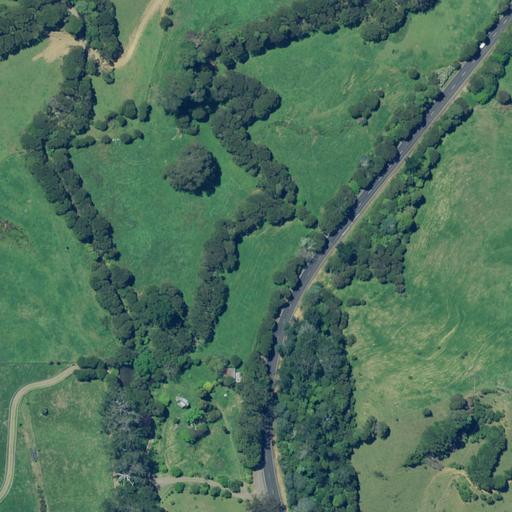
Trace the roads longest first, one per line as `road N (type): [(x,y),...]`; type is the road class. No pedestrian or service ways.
road 1 (primary): [(511,12),(300,286),(280,337),(267,411),(278,511)]
road 2 (track): [(128,0),(82,37),(0,51)]
